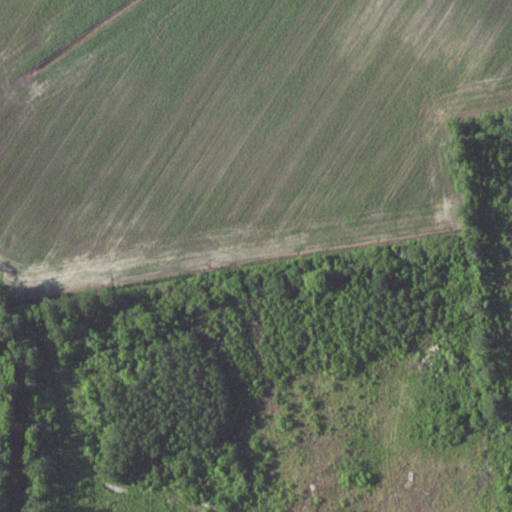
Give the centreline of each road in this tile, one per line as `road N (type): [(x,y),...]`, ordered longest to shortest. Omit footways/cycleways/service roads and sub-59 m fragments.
road 1 (residential): [(11,511),(33,369),(115,189)]
road 2 (residential): [(208,511),(179,494),(111,486),(83,469),(60,369),(33,369),(0,305)]
